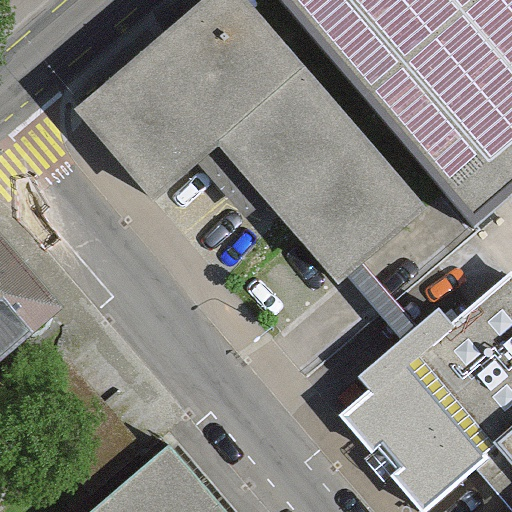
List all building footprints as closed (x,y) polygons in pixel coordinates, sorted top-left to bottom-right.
[(423,229),(231,0),(225,0),(81,120),(159,214),(222,161),(338,300),(423,229)] [(511,196),(511,0),(271,0),(467,234),(511,196)] [(0,357),(24,337),(21,334),(47,312),(50,316),(54,313),(0,250),(0,357)] [(511,511),(511,277),(510,275),(341,420),(421,511),(429,511),(502,449),(511,461),(511,511)] [(217,511),(170,458),(108,511),(217,511)]
